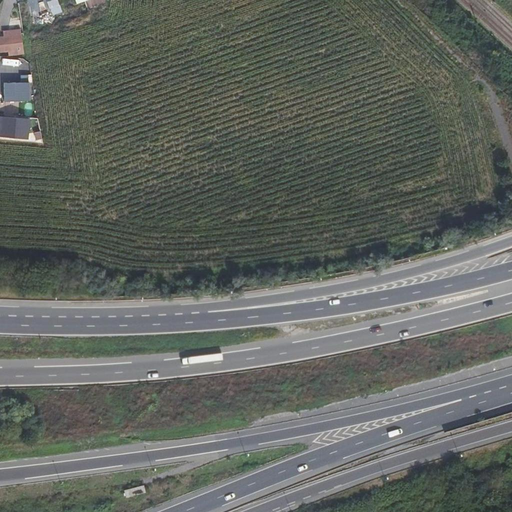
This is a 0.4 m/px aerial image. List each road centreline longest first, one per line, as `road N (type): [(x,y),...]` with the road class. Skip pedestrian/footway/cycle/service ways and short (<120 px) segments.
road 1 (trunk): [(511,303),(223,363),(0,377)]
road 2 (trunk): [(0,474),(215,446),(477,393)]
road 3 (motorway): [(511,242),(356,284),(225,305),(202,318)]
road 4 (trunk): [(182,511),(455,411),(477,393)]
road 5 (motorway): [(511,269),(355,303),(202,318)]
road 6 (trunk): [(254,511),(511,426)]
road 7 (motorway): [(202,318),(0,319)]
